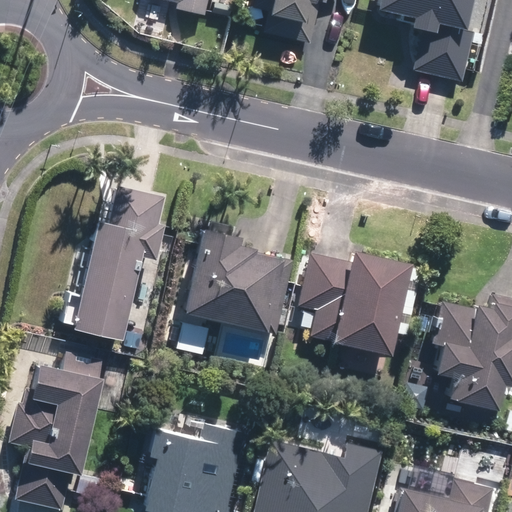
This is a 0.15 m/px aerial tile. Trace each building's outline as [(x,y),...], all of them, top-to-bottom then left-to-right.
[(164,0),(177,3),(176,9),(205,15),(208,0),(164,0)] [(271,0),(264,32),(311,43),(319,4),(318,4),(318,0),(271,0)] [(463,81),(474,33),(467,32),(475,0),(381,0),(379,11),(416,20),(414,29),(423,31),(414,70),(463,81)] [(166,226),(159,224),(164,198),(118,187),(108,225),(100,223),(83,297),(70,295),(64,323),(76,326),(75,331),(124,342),(143,259),(157,262),(166,226)] [(277,335),(294,262),(257,253),(257,251),(241,247),(243,239),(205,231),(187,315),(277,335)] [(414,266),(355,253),(353,263),(311,253),(299,307),(317,311),(310,337),(334,342),(334,344),(393,358),(414,266)] [(511,388),(511,298),(492,294),(489,309),(479,307),(478,310),(443,301),(433,344),(445,347),(438,377),(462,382),(458,403),(500,412),(506,387),(511,388)] [(206,327),(179,321),(174,348),(200,354),(206,327)] [(98,379),(103,360),(66,351),(62,371),(39,367),(34,389),(27,388),(24,404),(18,402),(9,444),(33,449),(32,455),(25,454),(15,500),(61,510),(69,474),(82,477),(103,381),(98,379)] [(228,507),(245,434),(203,424),(199,440),(156,431),(150,457),(158,460),(146,511),(148,511),(232,511),(233,509),(228,507)] [(344,457),(318,451),(271,439),(253,511),(368,511),(383,452),(346,444),(344,457)] [(488,511),(494,489),(455,480),(450,500),(400,488),(396,506),(401,507),(399,511),(488,511)]
